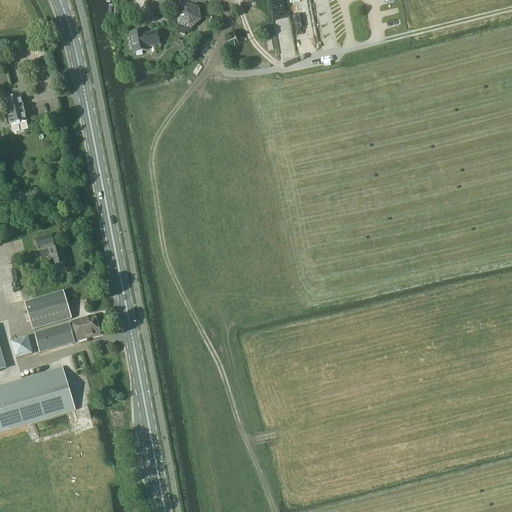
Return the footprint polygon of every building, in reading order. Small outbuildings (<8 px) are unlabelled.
[(149,0),(151,12),(183,6),(190,5),(214,0),(149,0)] [(199,7),(190,5),(183,6),(175,13),(178,27),(191,31),(202,21),(199,7)] [(146,47),(159,45),(157,33),(144,36),(143,32),(130,34),(134,54),(146,51),(146,47)] [(20,99),(4,102),(10,128),(11,127),(13,134),(27,131),(20,99)] [(41,260),(51,258),(53,268),(67,264),(62,247),(55,250),(53,244),(54,244),(52,235),(36,240),(38,248),(47,246),(49,251),(40,254),(41,260)] [(64,293),(25,304),(33,331),(72,320),(64,293)] [(87,340),(102,335),(97,320),(96,317),(95,317),(90,318),(74,323),(78,339),(79,341),(79,342),(80,342),(87,340)] [(40,354),(76,343),(71,324),(34,335),(40,354)] [(16,359),(32,354),(27,339),(11,343),(16,359)] [(0,433),(75,411),(62,368),(0,387),(0,433)]
